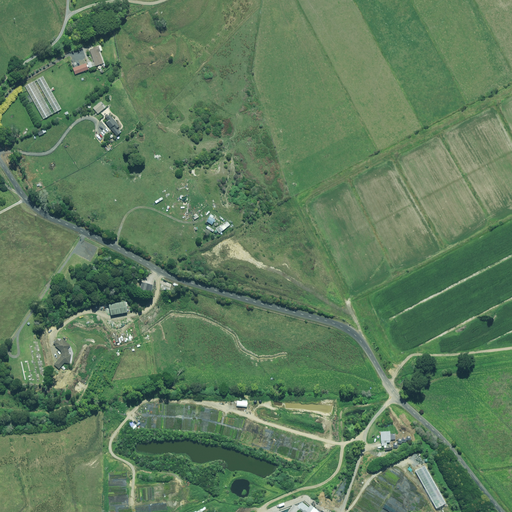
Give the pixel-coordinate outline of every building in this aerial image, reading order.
[(103,50),(101,45),(90,50),(95,66),(104,63),(100,51),(103,50)] [(88,70),(86,63),(73,68),(75,74),(88,70)] [(61,109),(43,77),(25,87),(44,119),(61,109)] [(104,109),(99,103),(93,108),(98,114),(104,109)] [(108,116),(107,114),(104,116),(108,121),(105,123),(116,136),(120,133),(116,129),(119,126),(111,117),(112,117),(110,115),(108,116)] [(216,217),(210,214),(206,222),(212,225),(216,217)] [(218,232),(220,235),(222,233),(221,232),(230,225),(227,222),(220,227),(220,226),(214,231),(216,234),(218,232)] [(150,283),(145,281),(142,291),(149,293),(151,287),(149,287),(150,283)] [(127,312),(125,302),(109,305),(111,315),(127,312)] [(62,352),(54,365),(59,369),(64,363),(69,364),(71,355),(67,348),(70,346),(62,338),(59,341),(57,339),(53,343),(55,345),(55,346),(62,352)] [(393,434),(390,434),(390,431),(380,432),(381,446),(384,446),(384,448),(386,448),(386,443),(390,442),(390,439),(393,439),(393,434)] [(297,511),(300,508),(304,511),(303,511),(319,511),(310,505),(309,508),(301,502),(297,508),(293,505),(287,511),(297,511)]
